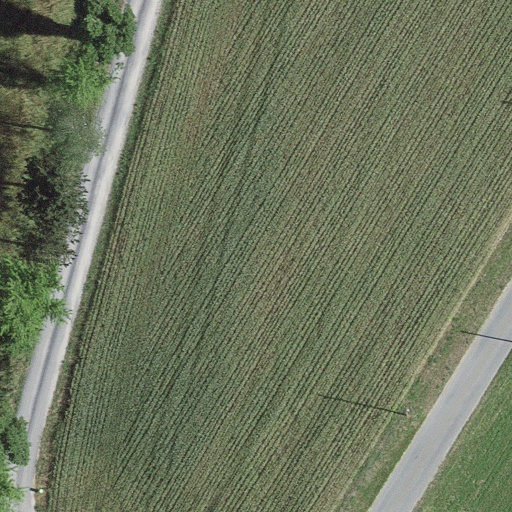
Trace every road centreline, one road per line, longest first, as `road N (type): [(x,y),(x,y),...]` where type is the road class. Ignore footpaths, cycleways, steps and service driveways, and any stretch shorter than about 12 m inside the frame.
road 1 (track): [(157,0),(21,511)]
road 2 (unclassified): [(390,511),(511,317)]
